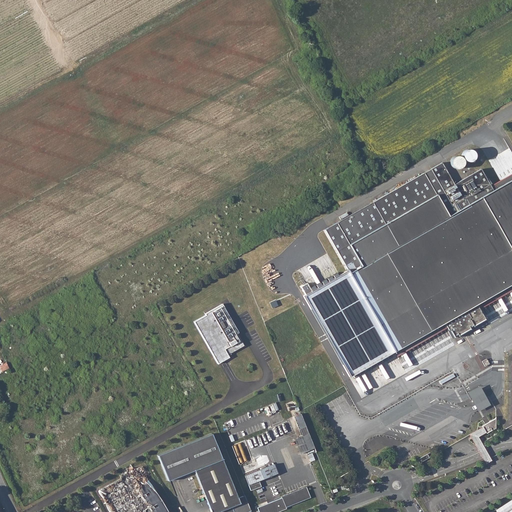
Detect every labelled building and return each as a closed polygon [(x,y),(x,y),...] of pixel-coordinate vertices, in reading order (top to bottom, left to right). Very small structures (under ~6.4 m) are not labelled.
[(462,155),(462,157),(463,158),(464,160),(466,161),(467,161),(469,161),(470,161),(471,160),(472,159),(473,158),(474,157),(474,156),(474,155),(473,153),(473,152),(472,151),(471,150),(470,150),(468,149),(467,149),(466,149),(465,150),(464,151),(463,152),(462,153),(462,155)] [(454,155),(450,165),(458,168),(463,158),(454,155)] [(441,162),(430,169),(451,206),(489,184),(481,170),(480,169),(458,181),(460,184),(455,186),(454,184),(441,162)] [(430,169),(423,172),(449,216),(493,191),(489,184),(451,206),(430,169)] [(449,216),(423,172),(325,229),(349,271),(396,353),(447,324),(454,335),(457,333),(458,335),(470,328),(469,326),(472,324),(466,313),(511,286),(511,273),(505,261),(511,258),(511,260),(511,175),(502,182),(503,185),(502,185),(500,182),(494,186),(496,189),(493,191),(449,216)] [(396,353),(349,271),(306,295),(353,377),(396,353)] [(205,315),(194,321),(218,363),(228,357),(227,355),(227,354),(228,353),(229,354),(244,345),(237,333),(238,332),(222,303),(204,313),(205,315)] [(473,397),(484,391),(480,385),(468,392),(477,406),(479,410),(491,403),(489,400),(487,397),(477,403),(473,397)] [(477,403),(487,397),(484,391),(473,397),(477,403)] [(295,416),(300,429),(306,427),(301,413),(295,416)] [(494,418),(489,421),(490,423),(484,426),(484,429),(487,431),(491,429),(492,430),(495,428),(494,418)] [(484,426),(490,423),(489,421),(483,425),(483,430),(487,433),(492,430),(491,429),(487,431),(484,429),(484,426)] [(244,495),(237,498),(211,433),(157,455),(167,480),(194,470),(210,511),(247,511),(251,511),(244,495)] [(309,433),(303,436),(308,450),(315,448),(309,433)] [(418,459),(420,463),(429,457),(427,453),(418,459)] [(274,464),(244,475),(250,490),(260,486),(258,480),(277,472),(274,464)] [(167,511),(142,466),(98,490),(110,511),(167,511)] [(310,497),(306,486),(281,496),(282,498),(257,507),(259,511),(278,511),(286,509),(286,507),(310,497)]
